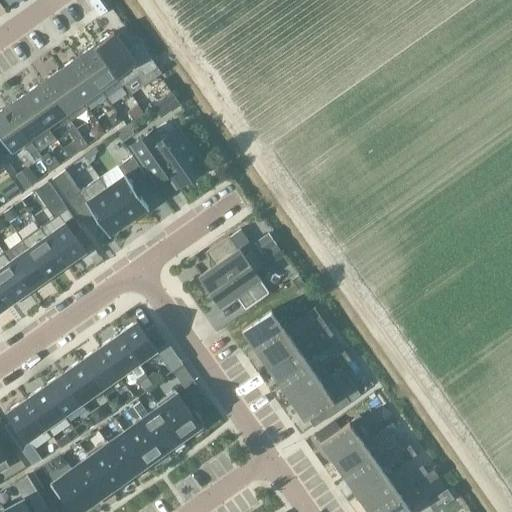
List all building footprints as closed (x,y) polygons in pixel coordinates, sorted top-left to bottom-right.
[(113,31),(95,44),(123,84),(141,72),(143,75),(157,66),(139,41),(128,48),(127,47),(126,49),(113,31)] [(95,44),(77,56),(103,94),(105,96),(123,84),(95,44)] [(103,94),(77,56),(60,69),(86,106),(103,94)] [(60,69),(42,81),(69,120),(87,108),(86,106),(60,69)] [(69,120),(42,81),(24,94),(49,129),(50,128),(47,124),(57,118),(62,125),(69,120)] [(49,129),(24,94),(6,106),(31,141),(49,129)] [(180,105),(172,94),(152,108),(160,119),(180,105)] [(133,119),(143,112),(137,104),(127,111),(133,119)] [(31,141),(6,106),(0,110),(0,135),(10,150),(22,142),(27,150),(34,146),(31,141)] [(107,117),(113,126),(122,119),(116,111),(107,117)] [(89,129),(95,138),(104,132),(98,123),(89,129)] [(67,129),(74,139),(80,135),(73,125),(67,129)] [(126,140),(132,135),(125,125),(115,132),(123,142),(126,140)] [(160,139),(153,130),(131,145),(149,171),(160,163),(176,186),(205,167),(177,127),(160,139)] [(93,159),(95,153),(99,150),(96,146),(83,155),(88,163),(93,159)] [(45,161),(51,170),(60,164),(53,155),(51,157),(47,160),(45,161)] [(128,220),(148,206),(132,184),(145,175),(131,155),(117,165),(123,174),(105,186),(98,176),(98,177),(128,220)] [(26,187),(37,180),(27,166),(16,174),(26,187)] [(65,169),(51,178),(66,200),(79,191),(79,190),(65,169)] [(79,191),(108,234),(128,220),(98,177),(79,190),(79,191)] [(0,189),(8,200),(21,191),(12,179),(0,188),(0,189)] [(53,216),(58,213),(66,207),(47,181),(40,186),(35,189),(53,216)] [(13,219),(20,213),(14,204),(2,212),(9,221),(13,219)] [(58,213),(53,216),(40,226),(66,263),(85,250),(58,213)] [(66,263),(40,226),(21,239),(47,276),(66,263)] [(268,231),(254,241),(262,254),(276,244),(268,231)] [(199,275),(210,290),(257,257),(251,248),(242,254),(229,235),(206,251),(215,264),(199,275)] [(47,276),(21,239),(3,252),(29,289),(47,276)] [(261,254),(269,265),(283,254),(276,244),(262,254),(261,254)] [(0,253),(0,286),(11,302),(29,289),(3,252),(0,253)] [(263,265),(257,257),(210,290),(220,305),(236,294),(245,307),(267,291),(254,272),(263,265)] [(298,289),(305,284),(298,274),(291,279),(298,289)] [(0,309),(11,302),(0,286),(0,309)] [(270,310),(241,330),(254,348),(283,328),(270,310)] [(312,320),(319,329),(326,325),(319,315),(312,320)] [(143,330),(136,320),(117,333),(143,371),(144,370),(138,362),(167,342),(154,323),(143,330)] [(326,339),(333,334),(326,325),(319,329),(326,339)] [(254,348),(267,366),(296,346),(283,328),(254,348)] [(117,333),(98,346),(119,375),(130,367),(136,375),(143,371),(117,333)] [(98,346),(80,359),(100,388),(105,395),(123,382),(119,375),(98,346)] [(267,366),(279,384),(308,364),(296,346),(267,366)] [(337,355),(344,365),(351,360),(344,351),(337,355)] [(80,359),(62,372),(82,401),(100,388),(80,359)] [(279,384),(291,401),(320,381),(308,364),(279,384)] [(148,387),(152,384),(147,376),(143,371),(136,375),(144,386),(146,389),(148,387)] [(62,372),(43,385),(64,414),(82,401),(62,372)] [(153,372),(147,376),(152,384),(153,384),(155,383),(163,377),(160,372),(153,372)] [(349,401),(330,375),(320,381),(291,401),(304,420),(308,418),(313,426),(349,401)] [(64,414),(43,385),(25,397),(45,427),(64,414)] [(203,421),(193,408),(190,411),(175,389),(156,402),(159,406),(181,437),(203,421)] [(109,401),(115,409),(124,403),(120,398),(118,395),(113,398),(109,401)] [(6,411),(26,440),(45,427),(25,397),(6,411)] [(90,412),(92,415),(97,422),(101,419),(106,415),(99,405),(90,412)] [(136,418),(139,416),(136,411),(132,405),(126,409),(126,410),(130,414),(134,418),(136,418)] [(159,406),(141,418),(163,449),(181,437),(159,406)] [(84,420),(89,427),(97,422),(92,415),(84,420)] [(141,418),(124,431),(146,462),(163,449),(141,418)] [(314,433),(320,442),(339,428),(334,420),(314,433)] [(362,440),(349,421),(320,442),(332,460),(362,440)] [(124,431),(106,443),(128,474),(146,462),(124,431)] [(66,434),(55,441),(59,447),(70,440),(66,434)] [(390,434),(381,441),(386,449),(396,442),(390,434)] [(52,436),(42,442),(49,453),(59,447),(55,441),(52,436)] [(106,443),(103,439),(86,452),(89,456),(111,487),(128,474),(106,443)] [(381,441),(369,450),(362,440),(332,460),(345,478),(386,449),(381,441)] [(72,460),(85,450),(79,442),(66,451),(72,460)] [(403,449),(410,459),(416,454),(410,445),(403,449)] [(0,470),(9,466),(0,449),(0,470)] [(345,478),(357,496),(386,475),(379,465),(391,456),(386,449),(345,478)] [(66,462),(60,454),(52,459),(58,468),(66,462)] [(416,468),(423,464),(416,454),(410,459),(416,468)] [(89,456),(71,469),(93,499),(111,487),(89,456)] [(74,511),(75,511),(93,499),(71,469),(50,484),(59,497),(62,495),(74,511)] [(357,496),(368,511),(371,511),(399,493),(386,475),(357,496)] [(410,511),(411,511),(404,500),(417,491),(412,484),(399,493),(371,511),(410,511)] [(441,493),(447,502),(454,498),(447,488),(441,493)] [(38,511),(30,496),(5,509),(2,505),(2,506),(5,511),(38,511)]
